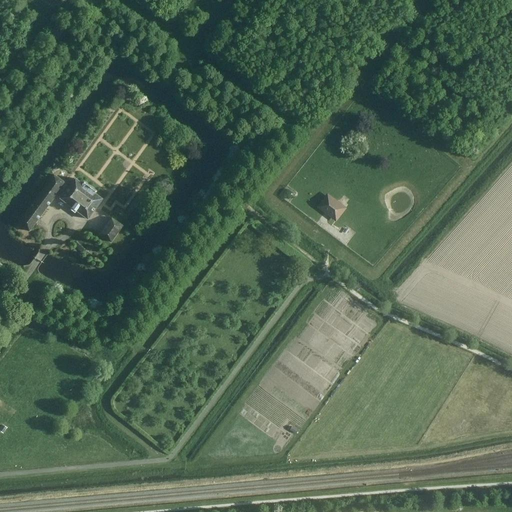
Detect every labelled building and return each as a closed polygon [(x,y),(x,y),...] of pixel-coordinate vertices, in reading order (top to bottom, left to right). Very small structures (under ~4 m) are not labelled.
[(116,95),(110,103),(116,107),(121,99),(116,95)] [(69,187),(64,183),(53,174),(17,223),(29,231),(59,190),(64,193),(60,199),(72,207),(70,210),(75,213),(76,211),(87,219),(102,199),(95,193),(97,191),(95,189),(94,190),(86,184),(87,183),(84,181),(83,184),(75,178),(69,187)] [(327,196),(319,207),(336,219),(344,208),(327,196)] [(99,234),(111,243),(123,225),(111,217),(99,234)] [(73,245),(81,252),(85,249),(77,241),(73,245)]
